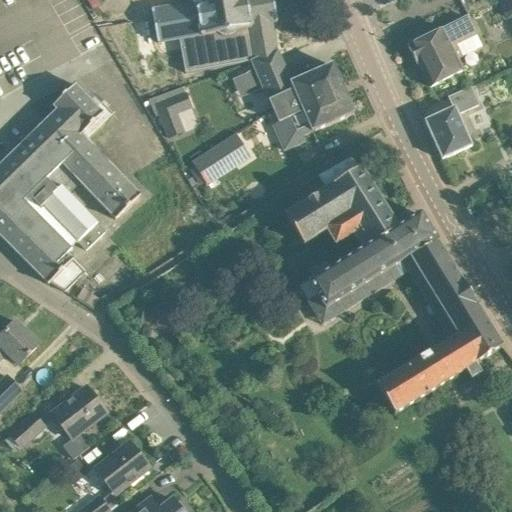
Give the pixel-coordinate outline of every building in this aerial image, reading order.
[(249,29),(255,61),(277,52),(271,23),(277,22),(273,0),(185,0),(187,6),(153,12),(159,44),(202,36),(203,38),(218,35),(223,38),(229,38),(232,38),(234,37),(235,36),(237,34),(238,31),(249,29)] [(511,0),(498,0),(508,19),(511,17),(511,0)] [(467,18),(408,48),(417,65),(418,65),(430,88),(462,72),(456,60),(461,58),(482,48),(467,18)] [(277,52),(255,61),(253,62),(255,69),(225,90),(230,98),(252,83),(256,92),(264,88),(274,111),(279,124),(273,127),(285,152),(306,143),(304,137),(354,115),(332,67),(292,84),(277,52)] [(73,261),(67,255),(78,243),(87,252),(105,233),(97,225),(98,224),(69,195),(79,184),(116,221),(142,196),(82,136),(104,115),(74,85),(52,108),(56,111),(0,166),(0,237),(48,286),(50,284),(65,294),(85,274),(72,262),(73,261)] [(425,123),(442,161),(472,147),(458,115),(475,107),(467,90),(448,98),(454,110),(425,123)] [(168,95),(150,102),(155,114),(158,113),(168,140),(184,134),(177,116),(168,95)] [(223,143),(192,163),(208,188),(239,167),(223,143)] [(353,235),(363,251),(398,230),(352,157),(318,178),(326,191),(285,216),(303,246),(327,231),(335,245),(353,235)] [(363,251),(300,290),(304,298),(297,302),(304,315),(312,311),(320,324),(397,277),(392,268),(401,263),(450,342),(376,387),(394,415),(465,371),(470,379),(481,373),(476,365),(502,348),(420,216),(398,230),(363,251)] [(39,346),(16,323),(0,338),(0,361),(7,355),(19,366),(39,346)] [(0,386),(0,415),(2,417),(27,393),(11,376),(0,386)] [(53,416),(72,441),(106,414),(87,389),(53,416)] [(11,436),(22,449),(44,429),(34,417),(11,436)] [(96,471),(115,496),(149,470),(130,445),(96,471)] [(79,460),(64,471),(75,485),(90,474),(79,460)] [(82,511),(109,511),(99,499),(82,511)] [(150,499),(134,511),(185,511),(179,504),(177,505),(173,500),(159,511),(150,499)]
